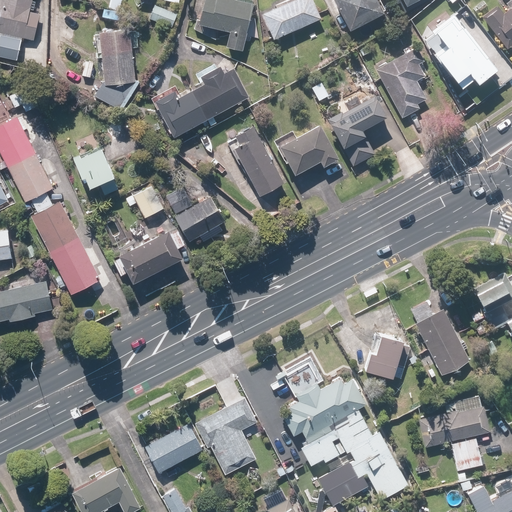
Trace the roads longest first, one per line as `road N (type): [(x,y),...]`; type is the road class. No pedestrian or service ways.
road 1 (primary): [(448,216),(0,445)]
road 2 (primary): [(0,403),(376,209)]
road 3 (primary): [(376,209),(511,124)]
road 4 (primary): [(376,209),(471,180),(511,179)]
